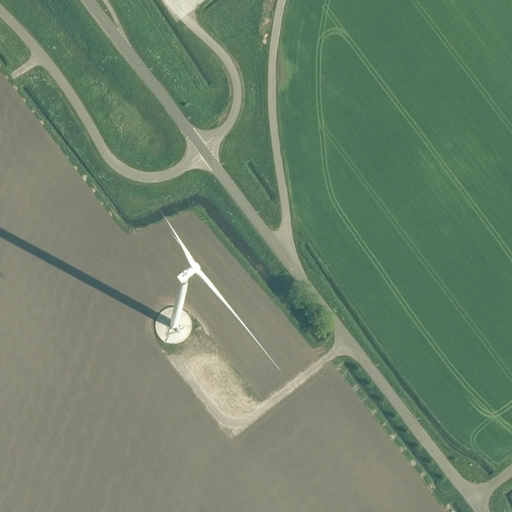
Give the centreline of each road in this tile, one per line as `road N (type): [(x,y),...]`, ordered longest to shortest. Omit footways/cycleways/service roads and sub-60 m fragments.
road 1 (unclassified): [(472,502),(202,151)]
road 2 (unclassified): [(0,11),(120,170),(166,177),(202,151)]
road 3 (unclassified): [(202,151),(126,53)]
